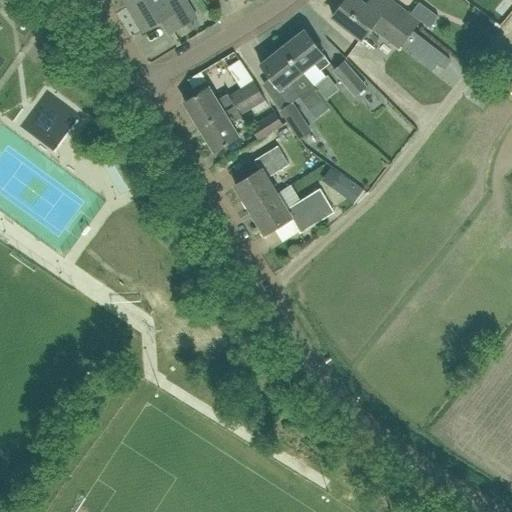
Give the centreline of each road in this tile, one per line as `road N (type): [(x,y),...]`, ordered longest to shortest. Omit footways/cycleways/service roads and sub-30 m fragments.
road 1 (tertiary): [(492,511),(391,450),(322,379),(139,88)]
road 2 (residential): [(139,88),(281,0)]
